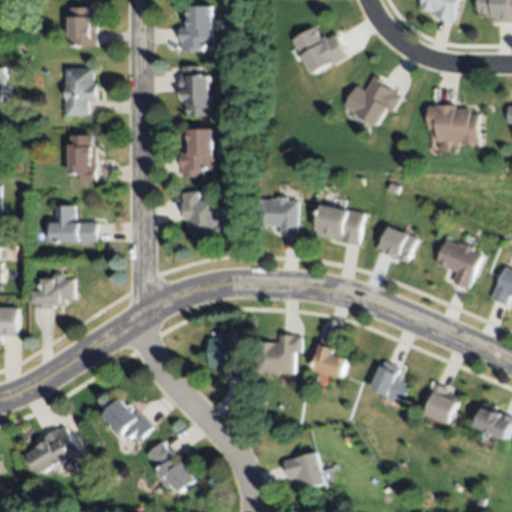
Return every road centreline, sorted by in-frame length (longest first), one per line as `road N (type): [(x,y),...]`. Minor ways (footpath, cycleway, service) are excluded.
road 1 (residential): [(0,403),(157,311),(232,286),(335,289),(511,365)]
road 2 (residential): [(254,511),(242,460),(168,381),(140,323),(140,0)]
road 3 (residential): [(511,66),(448,66),(411,56),(383,37),(361,0)]
